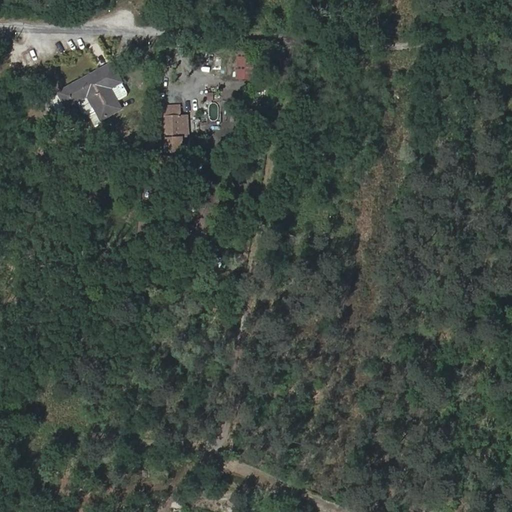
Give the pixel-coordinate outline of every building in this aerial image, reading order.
[(254,54),(239,54),(237,79),(252,80),(254,54)] [(116,66),(114,62),(92,74),(95,78),(116,66)] [(92,74),(59,91),(67,106),(88,95),(101,118),(122,108),(117,99),(111,88),(124,82),(116,66),(95,78),(92,74)] [(124,82),(111,88),(117,99),(129,92),(124,82)] [(85,99),(79,103),(89,119),(96,116),(85,99)] [(163,105),(166,146),(182,145),(182,137),(190,136),(187,114),(180,114),(179,104),(163,105)]
